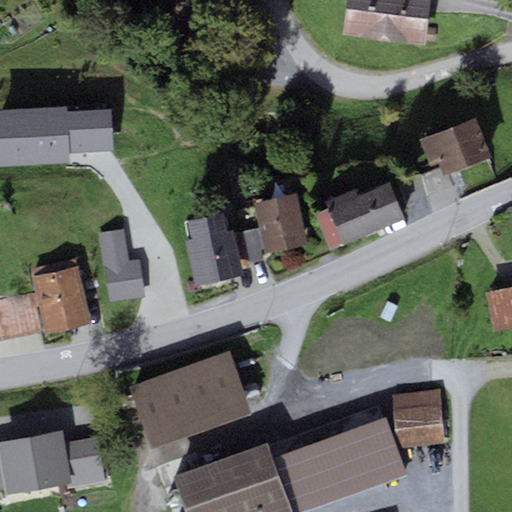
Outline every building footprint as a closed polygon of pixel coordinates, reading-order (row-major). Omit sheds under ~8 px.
[(430,0),(347,0),(343,35),(425,46),(430,0)] [(0,162),(117,157),(115,106),(0,112),(0,162)] [(474,120),(420,140),(429,164),(437,161),(442,175),(488,157),(474,120)] [(355,189),(322,203),(341,247),(404,221),(389,183),(358,196),(355,189)] [(297,199),(258,206),(267,255),(306,249),(297,199)] [(230,217),(189,225),(201,286),(242,278),(230,217)] [(260,229),(245,232),(252,264),(267,261),(260,229)] [(109,302),(144,296),(138,259),(128,260),(123,230),(99,233),(109,302)] [(38,300),(0,306),(0,343),(88,328),(78,271),(35,279),(38,300)] [(511,293),(487,298),(494,335),(511,330),(511,293)] [(231,358),(131,391),(153,457),(253,423),(231,358)] [(442,390),(393,393),(397,450),(446,446),(442,390)] [(63,430),(0,440),(0,462),(5,494),(66,484),(72,483),(65,442),(63,430)] [(290,511),(268,447),(172,481),(182,511),(290,511)]
